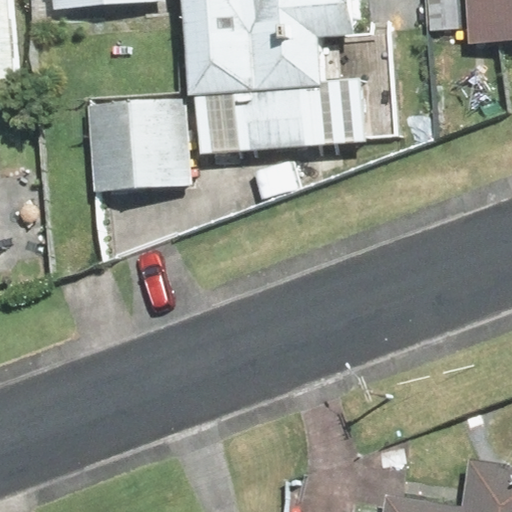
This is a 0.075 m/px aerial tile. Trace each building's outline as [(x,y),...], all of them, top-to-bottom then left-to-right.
[(13,0),(0,0),(0,94),(19,94),(13,0)] [(46,0),(48,12),(162,4),(161,0),(46,0)] [(177,0),(185,101),(196,100),(200,162),(311,153),(307,92),(324,90),(321,50),(356,47),(352,0),(177,0)] [(511,0),(426,0),(429,33),(465,30),(466,47),(511,44),(511,0)] [(185,101),(87,110),(95,198),(193,189),(185,101)] [(459,508),(383,499),(381,511),(511,511),(511,465),(465,460),(459,508)]
